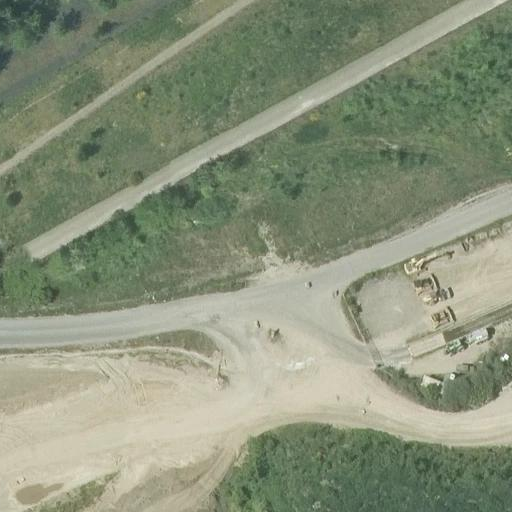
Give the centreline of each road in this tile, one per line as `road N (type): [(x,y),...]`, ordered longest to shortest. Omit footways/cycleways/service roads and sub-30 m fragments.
road 1 (unclassified): [(0,348),(152,341),(298,307),(511,213)]
road 2 (track): [(366,375),(468,430),(511,440)]
